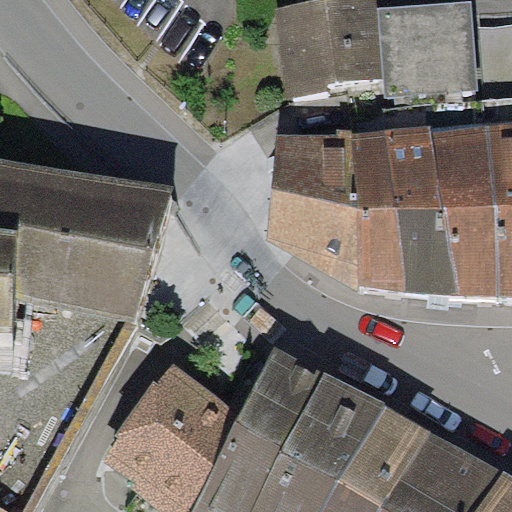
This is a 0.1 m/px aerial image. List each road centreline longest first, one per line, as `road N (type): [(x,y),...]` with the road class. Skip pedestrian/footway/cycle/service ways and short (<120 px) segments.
road 1 (tertiary): [(3,0),(66,78),(176,174),(280,288),(367,340)]
road 2 (tertiary): [(367,340),(511,420)]
road 3 (residential): [(367,340),(511,334)]
